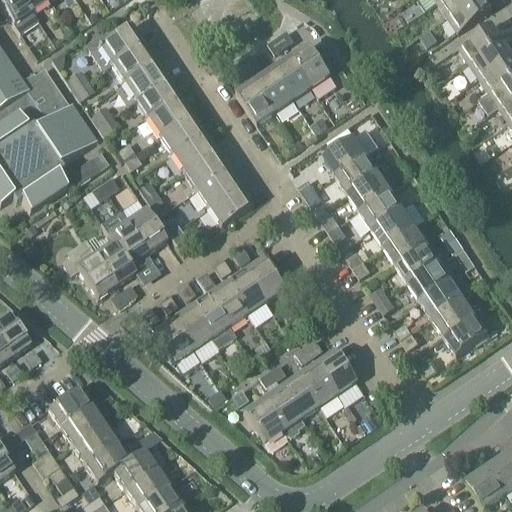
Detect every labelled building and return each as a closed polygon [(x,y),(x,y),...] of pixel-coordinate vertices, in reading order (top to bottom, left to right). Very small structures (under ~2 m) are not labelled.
[(31,18),(18,0),(0,0),(0,13),(12,31),(31,18)] [(48,6),(44,0),(18,0),(31,18),(48,6)] [(429,0),(436,9),(449,0),(429,0)] [(449,0),(436,9),(446,24),(482,0),(449,0)] [(493,0),(482,0),(446,24),(456,40),(490,17),(483,7),(493,0)] [(95,35),(81,45),(102,76),(110,71),(142,50),(130,32),(116,41),(111,33),(99,41),(95,35)] [(467,71),(511,40),(511,34),(511,33),(497,42),(490,32),(456,55),(467,71)] [(276,45),(283,55),(293,48),(286,38),(276,45)] [(429,38),(418,45),(426,56),(436,49),(429,38)] [(477,85),(511,62),(505,53),(511,48),(511,40),(467,71),(477,85)] [(283,55),(276,45),(267,51),(274,61),(283,55)] [(323,48),(311,55),(318,67),(330,59),(323,48)] [(122,89),(154,68),(142,50),(110,71),(122,89)] [(289,64),(311,96),(329,83),(318,67),(311,55),(308,51),(289,64)] [(20,88),(0,58),(0,131),(0,132),(0,131),(0,211),(11,204),(14,210),(20,206),(28,219),(65,194),(57,181),(63,178),(59,172),(95,148),(70,110),(67,113),(42,76),(33,83),(32,81),(20,88)] [(240,69),(247,79),(257,72),(250,62),(240,69)] [(511,63),(511,62),(477,85),(487,100),(511,83),(511,63)] [(311,96),(289,64),(271,76),(292,108),(311,96)] [(113,95),(125,112),(134,107),(166,86),(154,68),(122,89),(113,95)] [(247,79),(240,69),(231,75),(238,85),(247,79)] [(253,88),(274,120),(292,108),(271,76),(253,88)] [(75,95),(84,88),(78,78),(68,85),(75,95)] [(487,122),(497,115),(511,105),(511,83),(487,100),(477,107),(487,122)] [(166,86),(134,107),(146,125),(178,104),(166,86)] [(84,88),(75,95),(80,104),(90,97),(84,88)] [(274,120),(253,88),(235,101),(256,132),(274,120)] [(158,143),(190,122),(178,104),(146,125),(158,143)] [(511,105),(497,115),(507,130),(511,126),(511,105)] [(98,131),(108,124),(102,114),(92,121),(98,131)] [(190,122),(158,143),(170,161),(202,140),(190,122)] [(322,123),(309,131),(316,142),(329,134),(322,123)] [(108,124),(98,131),(104,140),(114,133),(108,124)] [(182,179),(213,158),(202,140),(170,161),(182,179)] [(334,184),(366,162),(353,143),(321,165),(334,184)] [(122,167),(132,160),(126,151),(116,157),(122,167)] [(194,197),(226,176),(213,158),(182,179),(194,197)] [(132,160),(122,167),(129,176),(139,170),(132,160)] [(346,202),(378,180),(366,162),(334,184),(346,202)] [(226,176),(194,197),(206,215),(238,194),(226,176)] [(358,219),(390,198),(378,180),(346,202),(358,219)] [(101,192),(107,202),(116,196),(110,186),(101,192)] [(304,204),(314,197),(307,188),(297,195),(304,204)] [(143,205),(153,199),(147,189),(137,196),(143,205)] [(107,202),(101,192),(91,199),(97,209),(107,202)] [(238,194),(206,215),(219,235),(251,213),(238,194)] [(314,197),(304,204),(310,213),(320,207),(314,197)] [(370,237),(402,216),(390,198),(358,219),(370,237)] [(153,199),(143,205),(150,215),(160,208),(153,199)] [(382,255),(414,234),(402,216),(370,237),(382,255)] [(125,229),(147,261),(165,249),(143,217),(125,229)] [(328,240),(338,233),(331,224),(322,230),(328,240)] [(167,241),(177,234),(171,225),(161,232),(167,241)] [(147,261),(125,229),(106,242),(111,250),(112,249),(128,274),(128,273),(147,261)] [(36,239),(32,233),(23,238),(27,245),(36,239)] [(338,233),(328,240),(334,249),(344,243),(338,233)] [(177,234),(167,241),(174,251),(184,244),(177,234)] [(394,273),(426,251),(414,234),(382,255),(394,273)] [(115,294),(93,262),(84,249),(65,261),(69,266),(61,271),(69,282),(76,277),(96,306),(115,294)] [(93,262),(115,294),(133,281),(128,273),(128,274),(112,249),(111,250),(93,262)] [(426,251),(394,273),(406,291),(438,269),(426,251)] [(231,262),(237,272),(247,266),(240,256),(231,262)] [(352,275),(362,269),(356,260),(346,266),(352,275)] [(241,278),(263,310),(282,297),(261,265),(241,278)] [(213,274),(219,284),(229,278),(222,268),(213,274)] [(362,269),(352,275),(358,285),(368,279),(362,269)] [(438,269),(406,291),(418,309),(459,282),(458,282),(450,288),(438,269)] [(223,290),(245,322),(263,310),(241,278),(223,290)] [(195,286),(202,296),(211,290),(204,280),(195,286)] [(430,327),(470,300),(459,282),(418,309),(430,327)] [(211,290),(202,296),(206,302),(227,334),(245,322),(223,290),(215,296),(211,290)] [(177,298),(184,308),(193,302),(186,292),(177,298)] [(119,299),(126,309),(135,303),(128,293),(119,299)] [(376,312),(386,305),(380,295),(370,302),(376,312)] [(126,309),(119,299),(109,306),(116,316),(126,309)] [(442,345),(474,323),(463,306),(471,300),(470,300),(430,327),(442,345)] [(206,302),(188,314),(209,346),(216,356),(234,344),(227,334),(206,302)] [(159,310),(166,320),(175,314),(168,304),(159,310)] [(386,305),(376,312),(382,321),(392,314),(386,305)] [(209,346),(188,314),(170,326),(191,358),(209,346)] [(150,317),(141,323),(147,333),(156,326),(150,317)] [(474,323),(442,345),(455,364),(495,337),(482,318),(474,323)] [(0,325),(0,348),(11,365),(29,352),(7,321),(0,325)] [(191,358),(170,326),(151,339),(173,370),(191,358)] [(400,347),(410,341),(404,331),(394,338),(400,347)] [(410,341),(400,347),(407,357),(417,350),(410,341)] [(0,371),(11,365),(0,348),(0,371)] [(303,354),(309,364),(319,358),(313,348),(303,354)] [(309,364),(303,354),(294,360),(300,370),(309,364)] [(314,370),(335,402),(354,389),(333,357),(314,370)] [(24,364),(31,374),(40,368),(33,358),(24,364)] [(258,365),(253,358),(246,363),(251,370),(258,365)] [(419,375),(425,384),(435,377),(429,368),(419,375)] [(296,382),(318,414),(335,402),(314,370),(296,382)] [(5,377),(12,387),(21,381),(15,371),(5,377)] [(267,378),(274,388),(284,382),(277,372),(267,378)] [(274,388),(267,378),(258,385),(265,395),(274,388)] [(318,414),(296,382),(278,394),(299,426),(300,426),(318,414)] [(260,407),(285,444),(287,443),(290,445),(298,439),(297,436),(304,431),(300,426),(299,426),(278,394),(260,407)] [(60,436),(92,414),(79,395),(47,417),(60,436)] [(247,407),(240,397),(231,403),(237,413),(247,407)] [(225,407),(219,398),(206,407),(212,416),(225,407)] [(285,444),(260,407),(242,419),(267,456),(272,457),(283,449),(285,445),(285,444)] [(72,454),(104,432),(92,414),(60,436),(72,454)] [(84,472),(116,451),(104,432),(72,454),(84,472)] [(367,441),(362,433),(358,436),(363,444),(367,441)] [(31,455),(41,448),(35,439),(25,445),(31,455)] [(41,448),(31,455),(37,464),(47,458),(41,448)] [(116,451),(84,472),(96,490),(112,480),(112,479),(128,468),(116,451)] [(124,497),(157,476),(143,457),(128,468),(112,479),(112,480),(124,497)] [(0,485),(12,477),(0,458),(0,485)] [(319,458),(310,464),(316,472),(325,466),(319,458)] [(511,495),(511,469),(506,460),(486,473),(504,501),(511,495)] [(465,487),(481,511),(488,511),(504,501),(486,473),(465,487)] [(55,491),(65,484),(59,475),(49,481),(55,491)] [(134,511),(142,511),(169,495),(157,476),(124,497),(134,511)] [(65,484),(55,491),(62,500),(72,493),(65,484)] [(81,500),(87,510),(97,503),(91,494),(81,500)] [(180,511),(169,495),(142,511),(180,511)]
